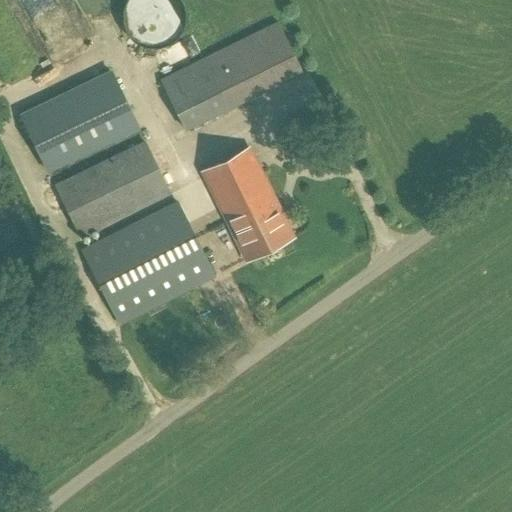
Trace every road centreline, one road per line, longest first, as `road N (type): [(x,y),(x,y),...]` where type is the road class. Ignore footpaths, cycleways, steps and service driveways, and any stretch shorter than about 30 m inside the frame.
road 1 (unclassified): [(41,511),(511,175)]
road 2 (track): [(158,422),(0,121)]
